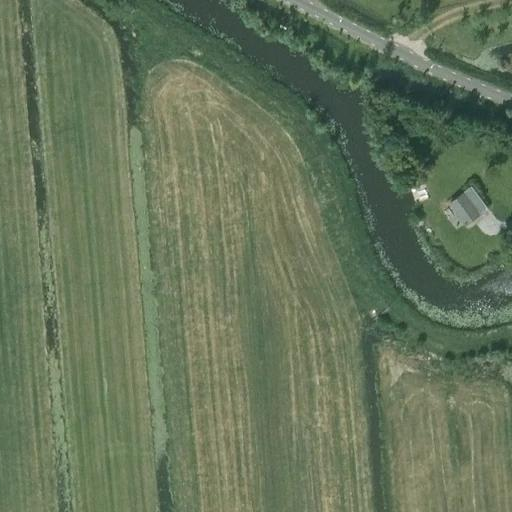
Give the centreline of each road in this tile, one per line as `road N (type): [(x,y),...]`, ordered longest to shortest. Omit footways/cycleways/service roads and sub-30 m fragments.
road 1 (unclassified): [(511,101),(289,0)]
road 2 (track): [(396,52),(432,24),(511,0)]
